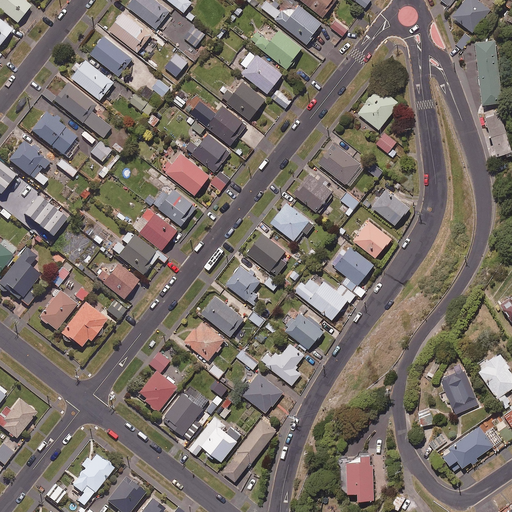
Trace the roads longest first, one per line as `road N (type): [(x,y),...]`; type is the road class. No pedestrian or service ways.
road 1 (residential): [(419,57),(437,64),(453,95),(485,215),(471,267),(405,365),(397,409),(404,445),(434,488),(454,498),(473,495),(511,468)]
road 2 (residential): [(279,511),(289,457),(317,394),(433,217),(436,179),(419,57)]
road 3 (residential): [(85,402),(393,20)]
road 4 (residential): [(85,402),(225,511)]
road 5 (residential): [(0,511),(85,402)]
road 6 (residential): [(82,0),(0,105)]
